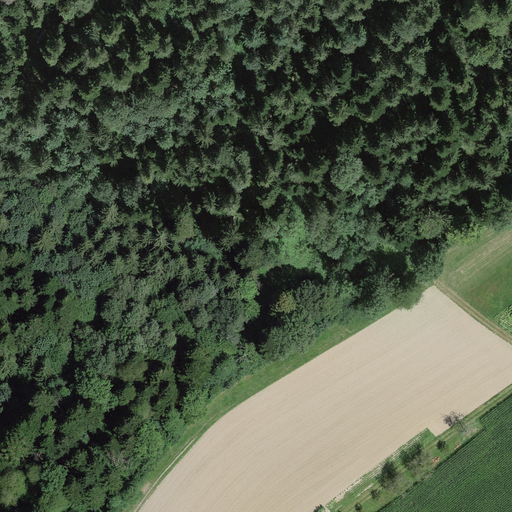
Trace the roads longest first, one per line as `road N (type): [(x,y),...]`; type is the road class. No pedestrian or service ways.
road 1 (track): [(511,341),(267,160),(233,93),(244,0)]
road 2 (track): [(58,0),(0,116)]
